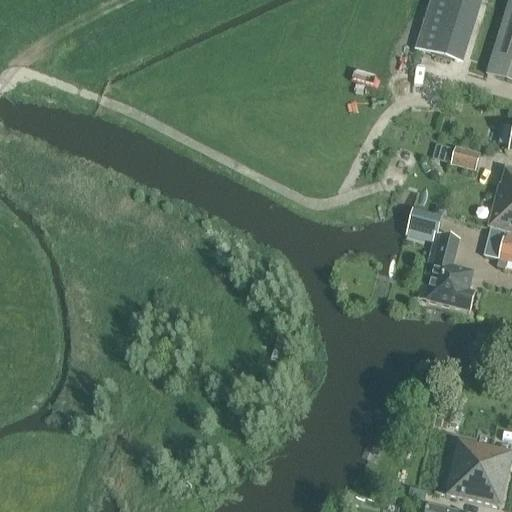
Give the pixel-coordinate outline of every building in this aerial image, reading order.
[(431,0),(415,54),(450,65),(463,68),(483,4),(470,0),(470,2),(462,0),(431,0)] [(511,83),(511,0),(510,0),(487,76),(511,83)] [(479,139),(477,146),(485,148),(487,141),(479,139)] [(451,165),(476,172),(480,156),(455,150),(451,165)] [(500,187),(488,229),(511,235),(511,172),(506,171),(502,187),(500,187)] [(409,229),(438,236),(441,220),(413,214),(409,229)] [(409,229),(407,239),(432,245),(434,238),(437,238),(438,236),(409,229)] [(491,233),(485,260),(498,263),(504,240),(505,237),(505,236),(504,236),(491,233)] [(434,238),(432,245),(418,302),(469,316),(474,296),(469,295),(474,275),(453,270),(459,243),(437,238),(434,238)] [(506,272),(507,264),(511,265),(511,241),(504,240),(498,263),(497,270),(506,272)] [(270,361),(283,365),(289,343),(277,340),(270,361)] [(169,351),(160,347),(155,361),(168,366),(171,358),(167,356),(169,351)] [(435,495),(434,496),(499,510),(501,511),(511,459),(511,455),(458,444),(446,497),(435,495)]
